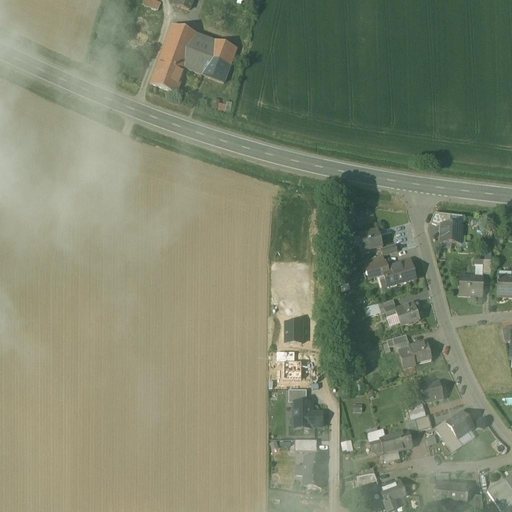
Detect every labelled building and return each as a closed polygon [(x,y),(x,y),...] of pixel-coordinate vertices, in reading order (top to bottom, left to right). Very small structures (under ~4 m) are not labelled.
[(161,4),(149,0),(145,0),(142,7),(158,12),(161,4)] [(193,0),(176,0),(174,6),(190,12),(193,0)] [(237,52),(173,28),(159,64),(186,73),(224,87),(237,52)] [(186,73),(159,64),(151,87),(177,97),(186,73)] [(226,106),(220,105),(220,101),(214,100),(212,111),(232,114),(233,104),(227,103),(226,106)] [(450,216),(434,214),(430,225),(437,227),(441,228),(441,226),(449,227),(450,216)] [(449,227),(441,226),(441,228),(440,244),(460,245),(461,227),(449,227)] [(378,231),(358,236),(363,254),(383,248),(378,231)] [(383,258),(364,263),(369,281),(370,281),(369,280),(379,278),(376,269),(385,267),(384,264),(383,264),(382,258),(383,258)] [(410,262),(386,269),(385,267),(376,269),(379,278),(383,277),(387,290),(415,282),(413,273),(415,271),(414,268),(411,267),(410,262)] [(491,262),(475,262),(474,267),(475,267),(475,279),(482,279),(482,276),(490,276),(491,262)] [(475,279),(460,278),(459,297),(482,298),(483,279),(482,279),(475,279)] [(511,281),(510,281),(499,281),(498,298),(511,299),(511,281)] [(396,312),(395,312),(397,318),(401,329),(420,322),(414,305),(396,312)] [(395,308),(385,311),(388,321),(397,318),(395,312),(396,312),(395,308)] [(511,329),(509,329),(502,331),(504,344),(511,343),(511,334),(511,332),(511,329)] [(406,337),(392,341),(394,348),(408,344),(406,337)] [(426,344),(409,348),(408,348),(409,351),(413,367),(414,367),(413,366),(430,362),(430,363),(431,363),(426,343),(426,344)] [(409,351),(399,354),(403,372),(414,369),(414,367),(413,367),(409,351)] [(438,385),(418,390),(422,406),(442,401),(438,385)] [(293,430),(311,430),(311,429),(321,429),(321,415),(311,415),(311,405),(293,405),(293,430)] [(447,425),(446,426),(457,441),(473,429),(463,414),(447,425)] [(446,424),(436,431),(452,454),(461,448),(456,442),(457,441),(446,426),(447,425),(446,424)] [(383,431),(367,436),(372,453),(383,451),(381,441),(386,440),(383,431)] [(386,440),(381,441),(383,451),(387,464),(399,461),(397,453),(412,449),(408,434),(386,440)] [(296,452),(318,452),(319,442),(296,441),(296,452)] [(344,453),(354,452),(352,442),(342,443),(344,453)] [(323,462),(304,459),(302,478),(304,478),(321,480),(321,479),(323,462)] [(375,476),(357,479),(358,489),(377,483),(375,476)] [(321,480),(304,478),(303,488),(321,491),(323,480),(321,479),(321,480)] [(395,487),(381,492),(381,491),(380,491),(385,504),(384,505),(386,511),(395,511),(398,511),(395,503),(405,499),(406,499),(400,483),(399,483),(394,485),(395,487)] [(502,487),(498,490),(497,488),(488,494),(500,511),(501,511),(511,504),(511,493),(505,483),(501,486),(502,487)] [(449,486),(436,485),(434,508),(447,510),(448,503),(447,503),(449,486)] [(468,488),(450,486),(450,485),(449,485),(449,486),(447,503),(448,503),(457,504),(467,505),(468,497),(469,487),(468,487),(468,488)] [(476,511),(478,498),(468,497),(467,505),(470,505),(470,511),(474,511),(476,511)]
